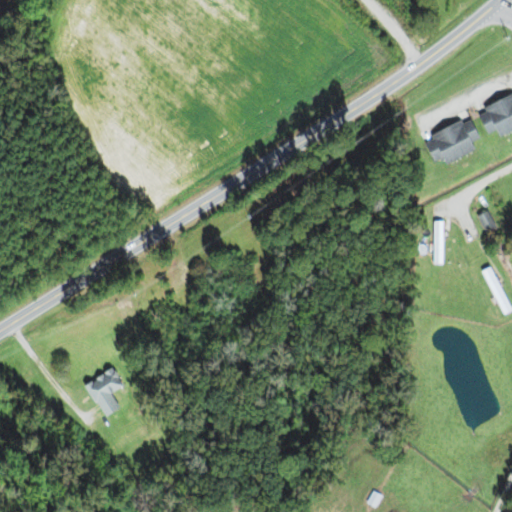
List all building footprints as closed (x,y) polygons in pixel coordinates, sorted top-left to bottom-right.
[(511,90),(471,108),(482,134),(491,131),(493,135),(511,127),(511,90)] [(470,149),(466,141),(475,137),(463,115),(419,137),(430,160),(437,156),(440,164),(470,149)] [(440,262),(440,221),(428,221),(428,262),(440,262)] [(497,315),(506,311),(487,266),(478,270),(497,315)] [(95,416),(113,407),(105,392),(117,386),(108,367),(78,382),(95,416)]
